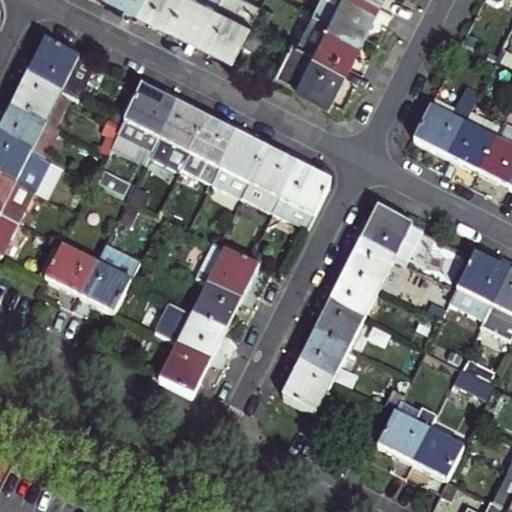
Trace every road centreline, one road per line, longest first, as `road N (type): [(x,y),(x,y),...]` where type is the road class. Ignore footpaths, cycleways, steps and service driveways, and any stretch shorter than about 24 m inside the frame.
road 1 (residential): [(363,163),(36,0)]
road 2 (residential): [(216,444),(363,163)]
road 3 (residential): [(216,444),(0,334)]
road 4 (residential): [(0,405),(211,511)]
road 5 (residential): [(363,163),(447,0)]
road 6 (residential): [(511,238),(363,163)]
road 7 (residential): [(353,511),(216,444)]
